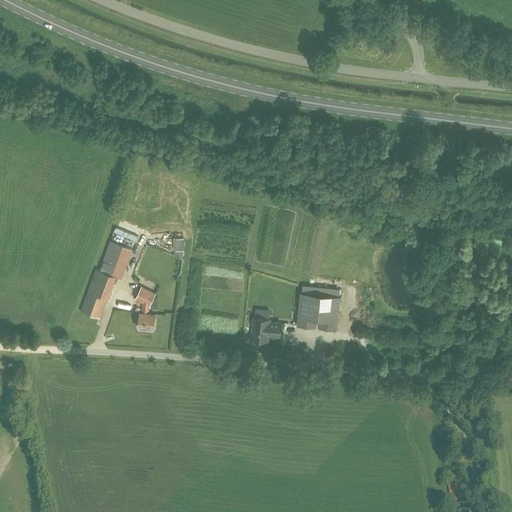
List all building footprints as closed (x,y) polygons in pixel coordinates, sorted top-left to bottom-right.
[(177,247),(186,248),(186,236),(177,235),(177,247)] [(122,278),(133,249),(110,240),(100,270),(96,269),(81,310),(100,317),(116,276),(122,278)] [(150,306),(156,293),(141,286),(135,299),(143,302),(142,312),(140,312),(138,327),(154,329),(155,314),(149,313),(149,306),(150,306)] [(338,329),(341,295),(301,291),(297,325),(338,329)] [(280,336),(281,322),(270,321),(270,319),(254,317),(252,339),(268,340),(268,335),(280,336)]
